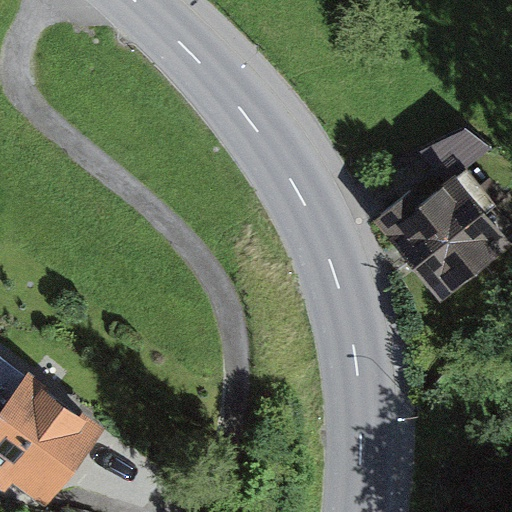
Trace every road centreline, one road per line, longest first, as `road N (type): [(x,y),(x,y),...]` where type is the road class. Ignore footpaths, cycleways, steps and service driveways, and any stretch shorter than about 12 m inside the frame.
road 1 (track): [(53,0),(38,26),(34,59),(69,107),(220,252),(244,290),(259,350),(257,394),(209,511)]
road 2 (tertiary): [(132,0),(212,73),(281,162),(324,238),(362,379),(356,511)]
